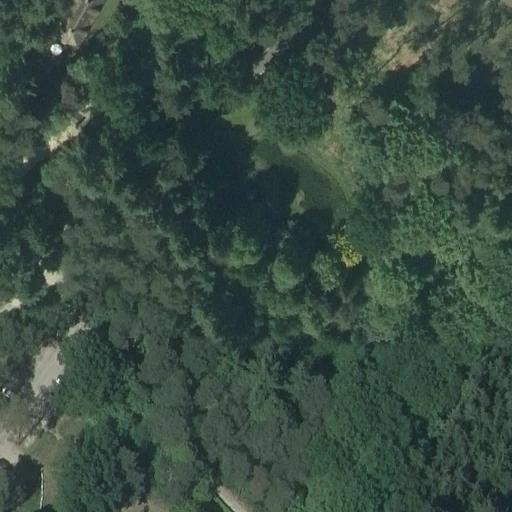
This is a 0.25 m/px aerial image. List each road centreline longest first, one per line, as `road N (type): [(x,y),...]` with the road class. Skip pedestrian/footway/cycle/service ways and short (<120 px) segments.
road 1 (track): [(86,334),(242,511)]
road 2 (unknown): [(511,330),(384,511)]
